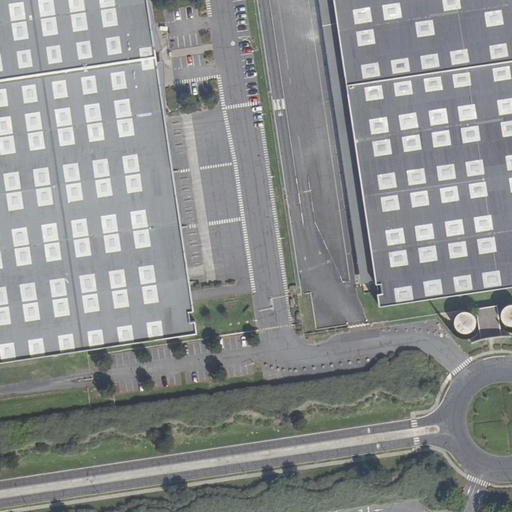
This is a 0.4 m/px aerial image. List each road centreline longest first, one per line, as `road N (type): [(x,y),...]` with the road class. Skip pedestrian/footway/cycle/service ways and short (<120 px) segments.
road 1 (unclassified): [(454,406),(435,420),(0,485)]
road 2 (unclassified): [(0,503),(417,440),(456,445)]
